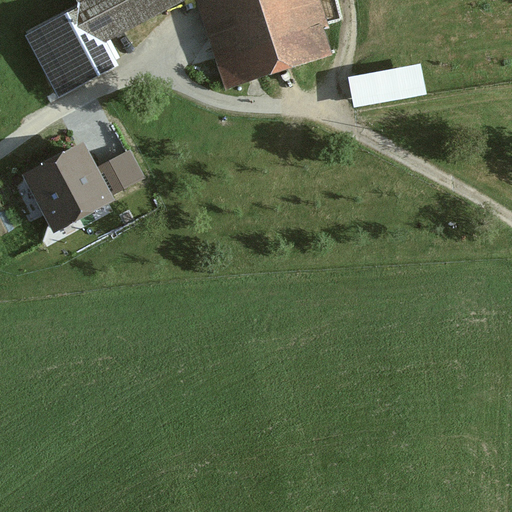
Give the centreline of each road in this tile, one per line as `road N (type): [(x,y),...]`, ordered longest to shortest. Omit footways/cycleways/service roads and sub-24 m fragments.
road 1 (track): [(511,94),(339,117),(303,106),(243,105),(156,77)]
road 2 (track): [(339,117),(511,216)]
